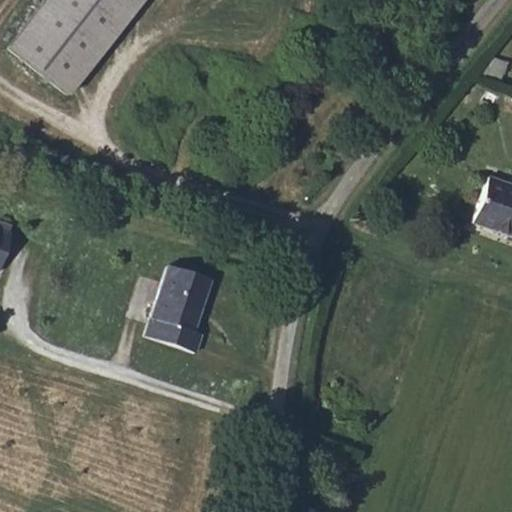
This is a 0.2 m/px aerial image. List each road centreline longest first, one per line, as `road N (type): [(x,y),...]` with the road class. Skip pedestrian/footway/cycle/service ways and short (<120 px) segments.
road 1 (unclassified): [(500,0),(339,196),(302,263)]
road 2 (unknown): [(0,141),(223,221),(302,263)]
road 3 (unclassified): [(260,511),(302,263)]
